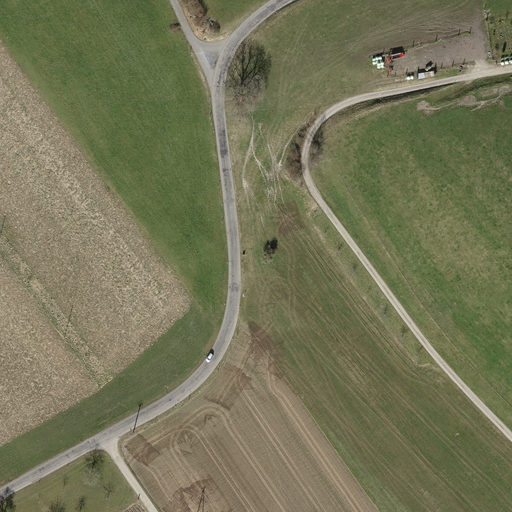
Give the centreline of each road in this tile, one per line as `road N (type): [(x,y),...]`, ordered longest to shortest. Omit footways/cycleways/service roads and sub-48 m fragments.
road 1 (unclassified): [(0,495),(177,402),(221,357),(239,298),(219,76),(238,36),(284,0)]
road 2 (track): [(511,68),(345,103),(318,123),(304,154),(327,210),(439,362),(511,438)]
